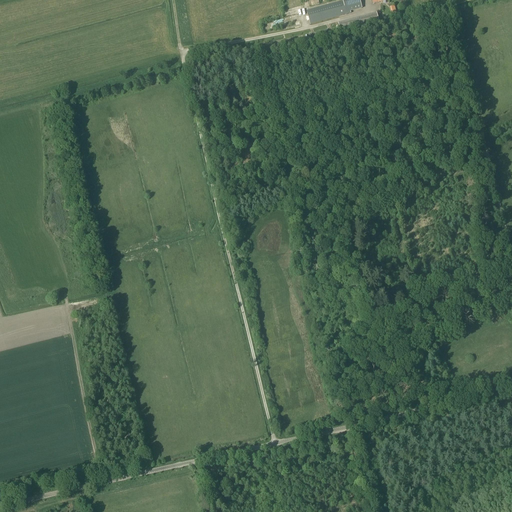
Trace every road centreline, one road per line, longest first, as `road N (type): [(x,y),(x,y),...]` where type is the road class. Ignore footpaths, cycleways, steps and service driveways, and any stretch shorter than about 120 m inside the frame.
road 1 (unclassified): [(0,507),(511,387)]
road 2 (track): [(172,0),(273,443)]
road 3 (track): [(180,50),(312,28),(369,12),(366,0)]
